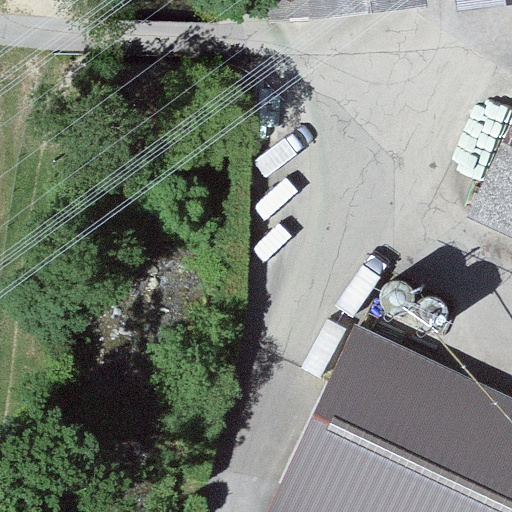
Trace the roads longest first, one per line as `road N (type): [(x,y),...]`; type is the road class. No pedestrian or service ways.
road 1 (track): [(0,15),(258,56),(404,55),(444,0)]
road 2 (unknown): [(404,55),(424,142),(341,457)]
